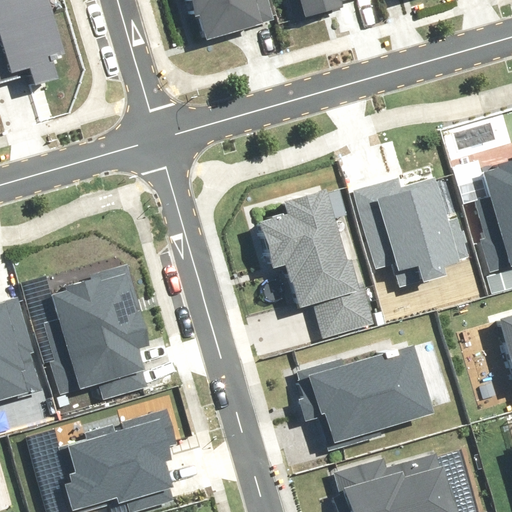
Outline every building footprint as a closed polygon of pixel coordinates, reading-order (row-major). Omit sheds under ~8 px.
[(41,0),(0,0),(0,57),(9,88),(64,71),(41,0)] [(189,0),(196,34),(275,18),(271,0),(189,0)] [(511,152),(456,165),(482,279),(511,271),(511,152)] [(437,156),(348,181),(372,264),(413,252),(418,270),(466,256),(437,156)] [(331,188),(248,212),(265,269),(279,265),(289,298),(313,291),(323,325),(368,312),(331,188)] [(126,267),(47,289),(74,388),(153,367),(126,267)] [(24,292),(0,298),(0,389),(45,379),(24,292)] [(511,383),(511,308),(493,314),(511,383)] [(414,341),(307,372),(326,438),(433,407),(414,341)] [(58,479),(65,505),(123,489),(128,507),(175,494),(161,441),(172,438),(165,411),(61,438),(69,469),(62,471),(64,478),(58,479)] [(459,511),(438,427),(320,457),(333,511),(459,511)]
